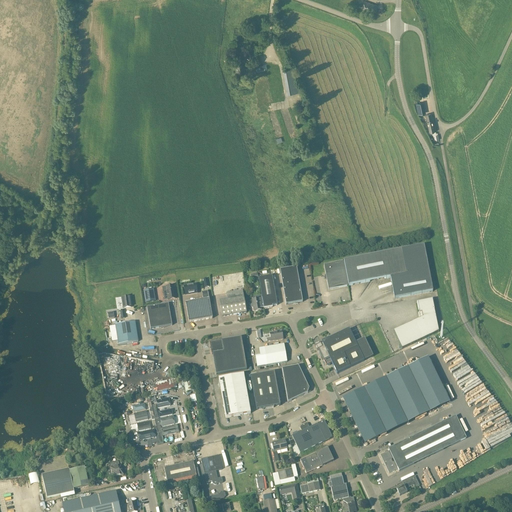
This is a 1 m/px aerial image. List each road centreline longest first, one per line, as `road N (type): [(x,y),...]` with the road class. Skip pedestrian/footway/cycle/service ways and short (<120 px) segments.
road 1 (unclassified): [(476,338),(460,309),(433,169),(400,92),(397,27)]
road 2 (unclassified): [(441,126),(476,338)]
road 3 (unclassified): [(379,511),(327,399)]
road 4 (unclassified): [(441,126),(474,109),(511,35)]
